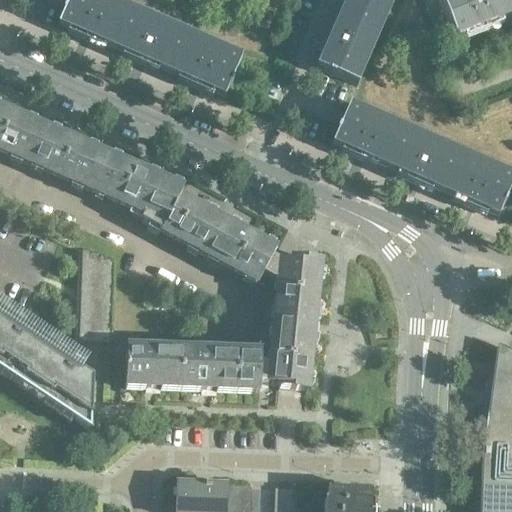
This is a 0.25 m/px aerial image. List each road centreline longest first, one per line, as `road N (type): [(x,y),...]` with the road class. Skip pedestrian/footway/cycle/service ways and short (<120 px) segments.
road 1 (residential): [(1,16),(274,135)]
road 2 (residential): [(134,475),(161,458),(419,466)]
road 3 (secondary): [(258,173),(0,60)]
road 4 (residential): [(274,135),(511,238)]
road 5 (secondary): [(423,281),(401,242),(383,230),(258,173)]
road 6 (secondary): [(419,466),(423,281)]
road 7 (residential): [(274,135),(333,0)]
road 8 (residential): [(0,479),(112,485),(134,475)]
